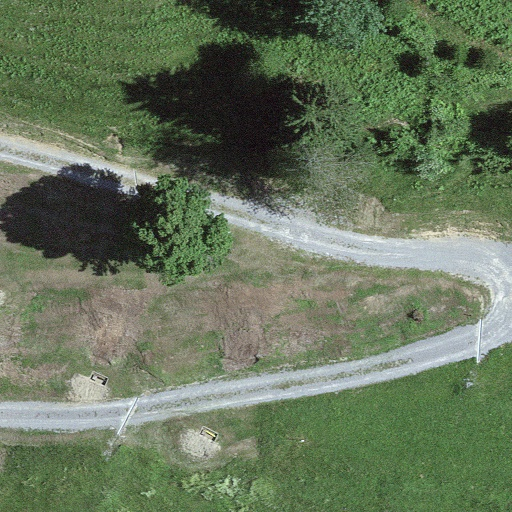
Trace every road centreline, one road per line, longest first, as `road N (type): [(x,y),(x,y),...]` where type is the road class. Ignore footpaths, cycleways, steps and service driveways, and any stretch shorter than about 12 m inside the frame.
road 1 (track): [(0,152),(360,245),(470,253),(511,269)]
road 2 (track): [(511,324),(421,357),(324,379),(52,421),(0,420)]
